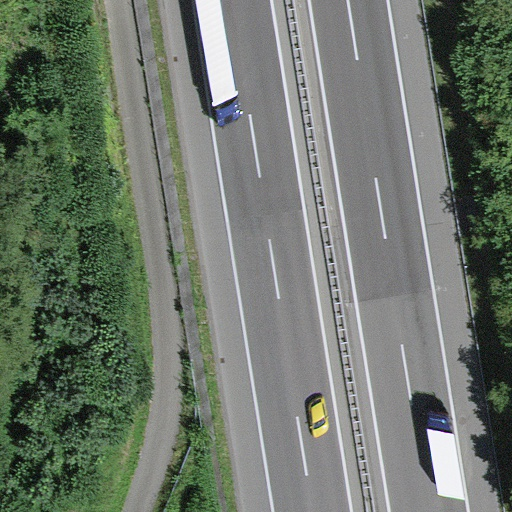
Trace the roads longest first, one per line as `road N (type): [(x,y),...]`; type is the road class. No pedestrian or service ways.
road 1 (residential): [(135,511),(161,367),(104,0)]
road 2 (motorway): [(231,0),(314,511)]
road 3 (motorway): [(432,511),(352,0)]
